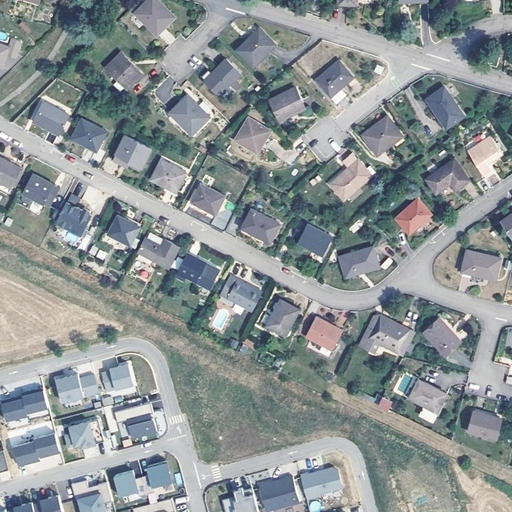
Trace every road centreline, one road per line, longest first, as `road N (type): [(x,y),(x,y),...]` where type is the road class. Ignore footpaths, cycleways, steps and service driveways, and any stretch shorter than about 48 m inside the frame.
road 1 (residential): [(409,273),(369,300),(330,300),(0,128)]
road 2 (residential): [(0,376),(138,343),(162,363),(181,442)]
road 3 (residential): [(372,511),(357,457),(340,442),(190,480)]
road 4 (residential): [(237,3),(429,61)]
road 5 (residential): [(181,442),(0,491)]
road 6 (residential): [(511,188),(409,273)]
road 7 (residential): [(323,135),(429,61)]
